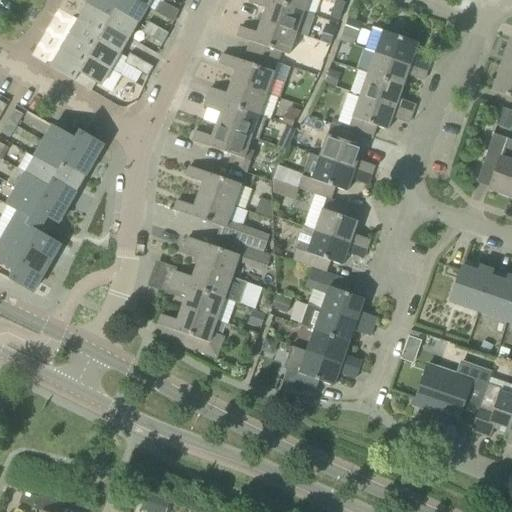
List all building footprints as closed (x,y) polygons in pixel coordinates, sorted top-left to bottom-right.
[(114,0),(90,0),(87,5),(110,18),(115,10),(138,24),(147,8),(132,0),(120,0),(119,3),(114,0)] [(114,0),(119,3),(120,0),(132,0),(147,8),(151,0),(114,0)] [(261,22),(296,34),(306,38),(313,16),(268,0),(249,0),(248,4),(265,10),(261,22)] [(268,0),(313,16),(318,0),(268,0)] [(87,5),(78,21),(101,34),(106,26),(129,39),(138,24),(115,10),(110,18),(87,5)] [(97,42),(120,55),(129,39),(106,26),(101,34),(78,21),(69,36),(92,49),(97,42)] [(278,63),(281,53),(288,56),(296,34),(261,22),(257,34),(240,28),(237,38),(250,42),(246,52),(278,63)] [(152,39),(158,28),(148,23),(142,34),(152,39)] [(162,45),(168,34),(158,28),(152,39),(162,45)] [(418,44),(383,32),(372,29),(365,50),(427,72),(430,62),(413,56),(418,44)] [(69,36),(60,52),(83,65),(88,57),(110,70),(120,55),(97,42),(92,49),(69,36)] [(511,69),(511,39),(511,40),(502,66),(511,69)] [(423,81),(427,72),(365,50),(358,72),(368,75),(402,87),(406,76),(423,81)] [(83,65),(60,52),(51,68),(87,89),(91,81),(101,87),(110,70),(88,57),(83,65)] [(278,63),(246,52),(243,62),(222,55),(219,65),(235,71),(231,83),(266,94),(273,72),(274,73),(278,63)] [(124,64),(136,71),(141,61),(129,54),(124,64)] [(153,68),(141,61),(136,71),(147,77),(153,68)] [(511,69),(502,66),(493,92),(511,99),(511,69)] [(402,87),(368,75),(360,97),(411,115),(415,105),(398,99),(402,87)] [(266,94),(231,83),(227,95),(210,89),(207,98),(258,116),(266,94)] [(408,124),(411,115),(360,97),(348,131),(355,133),(372,139),(376,127),(387,131),(391,118),(408,124)] [(258,116),(207,98),(204,108),(220,114),(216,126),(250,138),(258,116)] [(509,129),(511,118),(511,110),(501,107),(496,125),(509,129)] [(13,110),(6,122),(15,128),(22,115),(13,110)] [(0,133),(9,139),(15,128),(6,122),(0,132),(0,133)] [(351,144),(355,133),(348,131),(331,125),(319,158),(371,176),(374,167),(357,161),(362,148),(351,144)] [(75,139),(53,126),(44,142),(66,155),(71,148),(94,161),(103,145),(79,131),(75,139)] [(246,151),(250,138),(216,126),(212,138),(195,132),(192,142),(231,156),(227,167),(246,174),(253,153),(246,151)] [(489,190),(511,197),(511,162),(511,159),(511,141),(506,140),(493,135),(483,162),(496,167),(489,190)] [(287,151),(291,141),(281,136),(277,146),(287,151)] [(84,177),(94,161),(71,148),(66,155),(44,142),(34,159),(57,172),(62,164),(84,177)] [(319,158),(310,154),(297,189),(326,200),(331,200),(335,188),(346,192),(351,180),(367,186),(371,176),(319,158)] [(75,193),(84,177),(62,164),(57,172),(34,159),(25,174),(48,187),(53,179),(75,193)] [(198,195),(233,207),(240,185),(189,167),(185,177),(202,183),(198,195)] [(25,174),(16,190),(39,203),(43,195),(66,209),(75,193),(53,179),(48,187),(25,174)] [(57,225),(66,209),(43,195),(39,203),(16,190),(7,206),(18,213),(42,226),(46,219),(57,225)] [(226,241),(247,248),(263,253),(270,237),(227,222),(233,207),(198,195),(194,207),(177,201),(173,211),(230,231),(226,241)] [(326,200),(322,210),(314,232),(366,250),(369,240),(353,235),(357,222),(346,218),(350,207),(331,200),(326,200)] [(18,213),(9,227),(32,241),(28,248),(50,261),(60,245),(38,232),(42,226),(18,213)] [(41,277),(50,261),(28,248),(32,241),(9,227),(0,243),(23,256),(19,264),(41,277)] [(363,259),(366,250),(314,232),(309,246),(298,242),(291,261),(311,268),(325,274),(329,263),(341,267),(346,254),(363,259)] [(231,278),(236,262),(265,273),(271,256),(263,253),(247,248),(244,258),(187,238),(184,248),(201,254),(196,266),(231,278)] [(0,264),(13,272),(8,280),(32,293),(41,277),(19,264),(23,256),(0,243),(0,264)] [(479,312),(491,277),(493,272),(478,267),(476,272),(463,267),(465,262),(464,261),(449,302),(479,312)] [(175,272),(172,282),(223,299),(240,305),(247,283),(231,278),(196,266),(192,278),(175,272)] [(325,274),(311,268),(304,288),(326,296),(321,310),(373,328),(376,318),(359,312),(364,300),(346,293),(349,283),(325,274)] [(505,282),(491,277),(479,312),(507,322),(511,308),(511,278),(507,276),(505,282)] [(186,297),(181,309),(216,321),(223,299),(172,282),(169,291),(186,297)] [(224,337),(212,332),(216,321),(181,309),(177,321),(160,315),(157,325),(184,335),(180,346),(216,359),(224,337)] [(369,337),(373,328),(321,310),(313,331),(348,344),(353,332),(369,337)] [(344,355),(348,344),(313,331),(305,353),(357,371),(361,361),(344,355)] [(412,362),(419,339),(406,335),(399,358),(412,362)] [(494,345),(484,342),(480,351),(491,355),(494,345)] [(506,360),(509,351),(500,348),(497,357),(506,360)] [(354,380),(357,371),(305,353),(300,367),(289,363),(283,382),(314,393),(318,382),(333,387),(337,374),(354,380)] [(478,410),(487,385),(491,373),(462,363),(456,380),(442,375),(444,371),(427,365),(413,407),(429,412),(430,408),(459,417),(463,405),(478,410)] [(511,424),(511,396),(500,392),(500,390),(487,385),(478,410),(471,431),(490,438),(493,428),(509,434),(511,424)] [(145,511),(151,511),(156,499),(146,495),(141,511),(145,511)] [(60,511),(62,507),(39,498),(34,510),(39,511),(60,511)]
